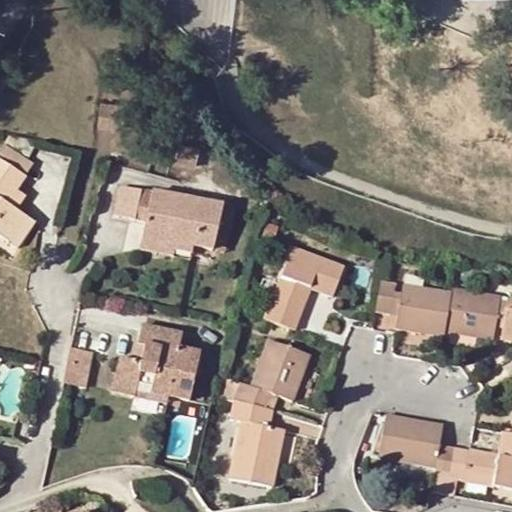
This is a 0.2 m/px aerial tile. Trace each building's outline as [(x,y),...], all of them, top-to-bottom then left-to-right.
[(124,106),(98,103),(96,125),(122,128),(124,106)] [(155,132),(138,129),(133,151),(150,155),(155,132)] [(0,241),(5,244),(22,218),(12,211),(3,205),(12,194),(21,180),(0,165),(0,241)] [(131,221),(137,192),(117,188),(112,218),(131,221)] [(137,192),(131,221),(143,224),(150,195),(137,192)] [(3,205),(12,211),(20,199),(12,194),(3,205)] [(137,252),(187,263),(190,250),(210,254),(219,211),(150,195),(143,224),(139,242),(137,252)] [(34,227),(22,218),(5,244),(17,253),(34,227)] [(288,249),(260,321),(290,332),(306,290),(329,298),(340,269),(288,249)] [(389,295),(390,285),(376,283),(371,314),(385,317),(389,295)] [(392,330),(439,339),(439,334),(446,294),(398,287),(397,296),(394,318),(392,330)] [(497,298),(447,290),(446,294),(439,334),(489,342),(491,329),(495,308),(497,298)] [(394,318),(397,296),(389,295),(385,317),(394,318)] [(502,309),(499,330),(511,332),(511,301),(503,300),(502,309)] [(495,308),(491,329),(499,330),(502,309),(495,308)] [(176,353),(179,336),(136,327),(132,346),(140,347),(136,364),(114,360),(108,394),(131,398),(133,386),(146,389),(144,396),(164,401),(165,398),(187,402),(196,358),(176,353)] [(235,383),(228,402),(259,410),(264,394),(273,398),(288,403),(305,359),(263,342),(246,387),(235,383)] [(69,347),(62,382),(85,386),(92,352),(69,347)] [(305,359),(288,403),(300,407),(318,364),(305,359)] [(264,394),(259,410),(268,413),(273,398),(264,394)] [(259,410),(228,402),(224,420),(235,423),(224,479),(267,489),(280,432),(265,430),(257,427),(259,410)] [(257,427),(265,430),(268,413),(259,410),(257,427)] [(430,469),(428,478),(443,480),(449,450),(433,447),(436,427),(381,417),(374,459),(430,469)] [(511,492),(511,435),(511,436),(498,433),(493,458),(464,452),(449,450),(443,480),(511,492)]
